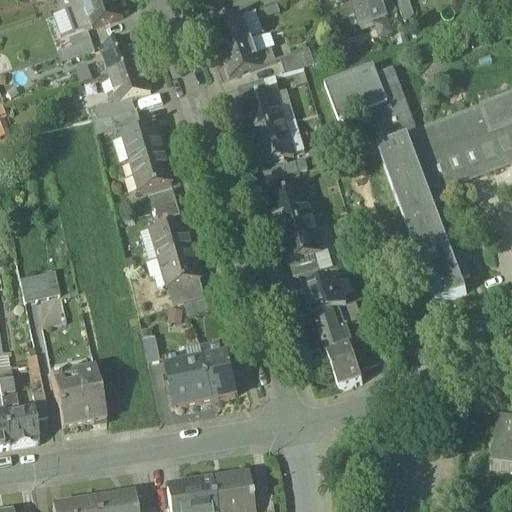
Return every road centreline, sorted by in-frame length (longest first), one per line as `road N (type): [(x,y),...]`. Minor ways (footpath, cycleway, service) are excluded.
road 1 (residential): [(156,0),(289,430)]
road 2 (residential): [(0,476),(289,430)]
road 3 (residential): [(289,430),(511,353)]
